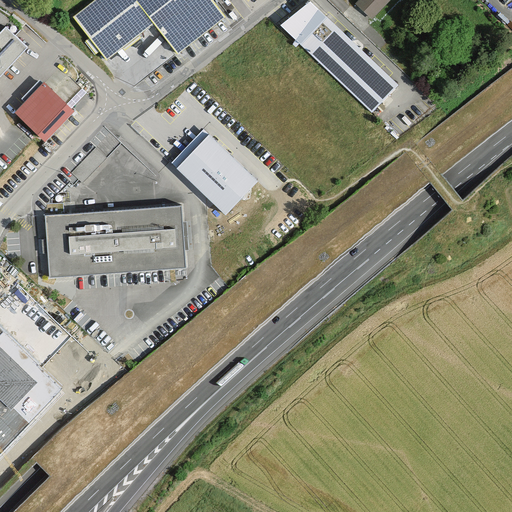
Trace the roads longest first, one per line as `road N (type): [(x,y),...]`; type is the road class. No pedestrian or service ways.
road 1 (motorway): [(293,272),(109,415),(4,511)]
road 2 (motorway): [(293,272),(38,511)]
road 3 (motorway): [(244,354),(511,132)]
road 4 (motorway): [(511,97),(293,272)]
road 5 (motorway): [(76,511),(244,354)]
road 6 (motorway): [(114,511),(244,354)]
road 7 (residential): [(116,96),(132,110),(269,0)]
road 8 (residential): [(0,223),(116,96)]
road 9 (residential): [(10,0),(116,96)]
